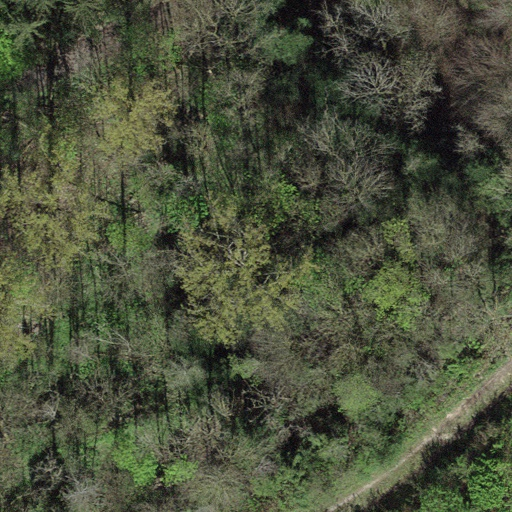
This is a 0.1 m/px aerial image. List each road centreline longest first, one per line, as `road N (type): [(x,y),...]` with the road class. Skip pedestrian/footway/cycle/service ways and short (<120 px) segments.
road 1 (track): [(511,370),(311,511)]
road 2 (track): [(197,0),(92,57),(0,77)]
